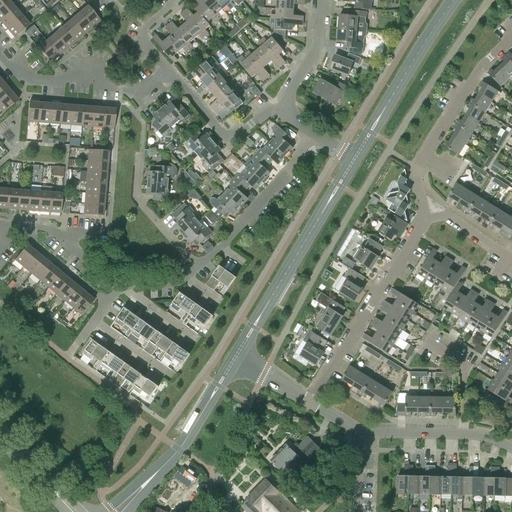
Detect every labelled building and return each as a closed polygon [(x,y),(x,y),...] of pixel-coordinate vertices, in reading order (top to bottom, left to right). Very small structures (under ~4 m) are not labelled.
[(207,23),(212,19),(215,23),(218,21),(200,0),(194,0),(200,7),(196,10),(198,13),(199,13),(207,23)] [(200,0),(218,21),(222,18),(218,14),(223,10),(214,0),(208,0),(207,1),(206,0),(200,0)] [(214,0),(223,10),(227,6),(231,10),(234,7),(227,0),(214,0)] [(277,4),(277,10),(294,11),(294,5),(304,6),(304,1),(286,0),(272,0),(272,3),(277,4)] [(343,0),(344,2),(355,3),(355,9),(371,11),(371,0),(343,0)] [(0,21),(0,22),(15,9),(8,1),(0,7),(0,21)] [(57,4),(52,8),(57,13),(61,9),(57,4)] [(79,14),(92,28),(100,21),(88,6),(79,14)] [(15,9),(0,22),(7,30),(22,17),(15,9)] [(184,12),(205,37),(209,34),(205,30),(210,26),(207,23),(199,13),(198,13),(194,17),(188,9),(184,12)] [(271,15),(271,19),(303,22),(303,17),(293,17),(294,11),(277,10),(276,16),(271,15)] [(340,16),(339,29),(367,31),(367,25),(366,23),(366,12),(353,11),(352,17),(340,16)] [(187,23),(183,27),(194,40),(199,36),(202,40),(205,37),(184,12),(181,15),(187,23)] [(79,14),(71,21),(84,35),(92,28),(79,14)] [(29,26),(22,17),(7,30),(15,38),(29,26)] [(273,30),(273,34),(286,40),(286,31),(292,31),(293,25),(303,26),(303,22),(271,19),(271,24),(276,24),(275,30),(273,30)] [(71,21),(63,28),(75,42),(84,35),(71,21)] [(169,25),(190,50),(193,47),(190,43),(194,40),(183,27),(179,30),(172,23),(169,25)] [(190,50),(169,25),(165,28),(172,36),(168,40),(179,53),(183,49),(187,53),(190,50)] [(63,28),(55,35),(67,49),(75,42),(63,28)] [(366,37),(367,31),(339,29),(338,42),(348,43),(347,48),(350,48),(349,52),(363,57),(364,39),(366,37)] [(279,46),(286,40),(273,34),(270,36),(272,39),(268,43),(264,39),(261,41),(282,66),(285,63),(279,55),(284,52),(279,46)] [(55,35),(46,42),(59,56),(67,49),(55,35)] [(179,53),(168,40),(163,43),(157,36),(153,39),(174,63),(177,61),(174,57),(179,53)] [(261,48),(257,52),(268,65),(272,61),(279,69),(282,66),(261,41),(258,44),(261,48)] [(51,63),(59,56),(46,42),(38,49),(51,63)] [(207,49),(212,55),(218,50),(213,44),(207,49)] [(225,47),(220,51),(226,58),(231,54),(226,49),(225,47)] [(249,52),(246,54),(266,79),(270,76),(263,69),(268,65),(257,52),(252,56),(249,52)] [(232,54),(228,58),(234,66),(237,64),(238,62),(237,60),(232,54)] [(242,56),(237,60),(238,62),(252,78),(256,74),(263,82),(266,79),(246,54),(242,57),(242,56)] [(359,65),(361,59),(349,54),(346,60),(335,56),(330,69),(349,76),(354,63),(359,65)] [(499,68),(510,79),(511,80),(511,63),(506,57),(502,60),(505,63),(499,68)] [(197,76),(201,80),(214,69),(210,65),(214,61),(211,58),(187,79),(190,82),(197,76)] [(501,88),(510,79),(499,68),(494,73),(492,70),(488,74),(501,88)] [(214,69),(201,80),(205,85),(197,91),(200,95),(225,74),(222,71),(218,74),(214,69)] [(225,74),(200,95),(203,98),(211,91),(214,96),(227,85),(223,80),(227,77),(225,74)] [(348,95),(351,90),(337,82),(334,87),(321,79),(313,93),(336,106),(343,93),(348,95)] [(483,89),(479,95),(492,103),(498,92),(483,82),(480,87),(483,89)] [(4,84),(0,87),(0,101),(11,92),(4,84)] [(213,110),(238,89),(235,86),(231,89),(227,85),(214,96),(218,100),(210,107),(213,110)] [(238,89),(213,110),(216,114),(224,107),(228,112),(241,101),(237,96),(241,93),(238,89)] [(11,92),(0,101),(0,109),(3,113),(18,101),(11,92)] [(472,99),(469,104),(485,114),(492,103),(479,95),(475,101),(472,99)] [(170,102),(162,109),(175,125),(183,118),(186,122),(191,117),(179,103),(175,107),(170,102)] [(27,122),(38,123),(40,104),(29,103),(27,122)] [(51,105),(40,104),(38,123),(49,124),(51,105)] [(479,124),(485,114),(469,104),(467,108),(470,110),(466,116),(479,124)] [(60,125),(60,123),(61,106),(51,105),(49,124),(60,125)] [(61,106),(60,123),(60,125),(71,126),(72,106),(61,106)] [(83,107),(72,106),(71,126),(81,127),(83,107)] [(94,108),(83,107),(81,127),(92,127),(94,108)] [(104,109),(94,108),(92,127),(103,128),(104,109)] [(115,110),(104,109),(103,128),(114,129),(115,110)] [(167,132),(175,125),(162,109),(153,116),(158,122),(153,126),(163,138),(169,134),(167,132)] [(459,120),(456,125),(472,135),(479,124),(466,116),(462,122),(459,120)] [(456,131),(453,137),(466,145),(472,135),(456,125),(453,129),(456,131)] [(270,143),(285,157),(293,149),(288,144),(292,140),(277,126),(272,131),(277,135),(270,143)] [(198,156),(214,143),(207,134),(201,139),(197,134),(185,145),(189,150),(191,148),(198,156)] [(459,156),(466,145),(453,137),(449,143),(446,141),(443,146),(459,156)] [(247,138),(243,141),(250,148),(254,144),(247,138)] [(176,149),(172,143),(167,147),(171,152),(176,149)] [(218,162),(220,160),(216,156),(221,151),(214,143),(198,156),(205,164),(203,166),(210,174),(220,165),(218,162)] [(261,149),(257,154),(269,165),(273,161),(278,165),(285,157),(270,143),(263,151),(261,149)] [(89,150),(88,161),(107,163),(108,152),(89,150)] [(492,162),(496,154),(492,152),(488,159),(492,162)] [(265,169),(269,165),(257,154),(253,159),(254,160),(247,168),(263,182),(270,174),(265,169)] [(492,162),(488,159),(483,166),(487,169),(492,162)] [(106,174),(107,163),(88,161),(87,172),(106,174)] [(499,171),(497,170),(500,165),(495,161),(493,164),(490,170),(497,174),(499,171)] [(169,185),(169,179),(173,178),(175,176),(177,174),(177,170),(176,167),(173,165),(170,164),(166,165),(164,167),(156,167),(156,173),(149,172),(148,183),(169,185)] [(471,169),(478,173),(481,169),(474,165),(471,169)] [(63,168),(53,167),(53,176),(62,177),(63,168)] [(238,174),(234,179),(246,190),(250,186),(255,190),(263,182),(247,168),(240,176),(238,174)] [(488,174),(481,169),(478,173),(485,178),(488,174)] [(196,184),(201,181),(196,174),(194,176),(190,171),(187,174),(196,184)] [(407,197),(411,191),(407,189),(406,183),(407,181),(405,171),(397,182),(399,192),(390,195),(386,201),(391,204),(388,210),(401,219),(409,206),(407,197)] [(87,172),(86,183),(106,184),(106,174),(87,172)] [(217,176),(213,173),(208,178),(212,181),(217,176)] [(492,182),(499,186),(502,183),(494,178),(492,182)] [(246,190),(234,179),(230,184),(232,186),(225,193),(240,207),(247,199),(242,194),(246,190)] [(86,183),(85,194),(105,195),(106,184),(86,183)] [(169,185),(148,183),(147,194),(154,195),(154,201),(170,202),(170,196),(168,195),(169,185)] [(459,204),(467,191),(457,184),(447,200),(451,203),(453,200),(459,204)] [(0,208),(7,209),(8,190),(0,189),(0,208)] [(19,191),(8,190),(7,209),(17,210),(19,191)] [(30,192),(19,191),(17,210),(28,211),(30,192)] [(468,214),(478,198),(467,191),(459,204),(465,208),(463,211),(468,214)] [(40,193),(30,192),(28,211),(39,212),(40,193)] [(51,193),(40,193),(39,212),(50,213),(51,193)] [(62,194),(51,193),(50,213),(61,214),(62,194)] [(225,193),(217,201),(216,200),(214,199),(212,199),(210,201),(210,203),(211,204),(218,210),(214,214),(219,220),(223,215),(227,211),(233,216),(240,207),(225,193)] [(85,194),(85,204),(104,206),(105,195),(85,194)] [(480,217),(488,204),(478,198),(468,214),(472,216),(474,213),(480,217)] [(103,217),(104,206),(85,204),(84,215),(103,217)] [(176,228),(183,236),(199,222),(192,214),(194,213),(189,208),(188,209),(184,204),(178,210),(182,214),(177,218),(181,223),(176,228)] [(489,227),(499,211),(488,204),(480,217),(486,221),(484,224),(489,227)] [(495,226),(501,230),(509,217),(499,211),(489,227),(493,229),(495,226)] [(218,219),(212,212),(206,217),(212,224),(218,219)] [(401,237),(408,225),(395,217),(392,222),(386,219),(378,232),(392,241),(396,234),(401,237)] [(511,218),(509,217),(501,230),(507,234),(506,237),(510,240),(511,237),(511,218)] [(199,222),(183,236),(190,244),(196,240),(200,244),(212,234),(208,229),(206,230),(199,222)] [(377,238),(374,242),(380,246),(383,242),(377,238)] [(377,257),(382,247),(380,246),(374,242),(370,239),(364,249),(362,247),(354,260),(371,271),(379,258),(377,257)] [(208,242),(203,247),(208,252),(213,247),(208,242)] [(23,267),(36,253),(27,245),(15,260),(23,267)] [(424,282),(432,270),(437,262),(433,259),(437,252),(433,249),(417,275),(424,279),(423,281),(424,282)] [(32,274),(44,259),(36,253),(23,267),(32,274)] [(437,262),(432,270),(424,282),(425,283),(427,281),(434,285),(450,259),(446,257),(441,265),(437,262)] [(356,264),(345,258),(342,263),(352,269),(356,264)] [(40,281),(52,266),(44,259),(32,274),(40,281)] [(439,291),(440,292),(453,272),(449,269),(453,262),(450,259),(434,285),(440,289),(439,291)] [(48,288),(60,273),(52,266),(40,281),(48,288)] [(219,266),(205,286),(214,292),(220,283),(225,286),(220,293),(224,296),(236,278),(219,266)] [(450,295),(458,283),(466,270),(462,267),(457,275),(453,272),(440,292),(442,293),(443,291),(450,295)] [(359,287),(365,278),(350,269),(344,278),(347,280),(339,292),(356,302),(363,290),(359,287)] [(327,282),(332,273),(325,270),(321,278),(327,282)] [(56,295),(69,280),(60,273),(48,288),(56,295)] [(69,280),(56,295),(65,302),(77,287),(69,280)] [(443,308),(449,312),(448,315),(449,315),(462,295),(458,293),(462,285),(458,283),(450,295),(443,308)] [(85,294),(77,287),(65,302),(73,309),(85,294)] [(398,298),(395,302),(416,315),(417,314),(414,312),(418,305),(393,289),(391,294),(398,298)] [(459,318),(475,293),(471,290),(466,298),(462,295),(449,315),(451,316),(452,314),(459,318)] [(186,319),(197,305),(180,293),(170,307),(178,313),(181,310),(186,313),(181,320),(184,322),(186,319)] [(466,326),(478,305),(474,303),(479,295),(475,293),(459,318),(466,322),(464,325),(466,326)] [(85,294),(73,309),(82,316),(94,301),(85,294)] [(323,315),(325,316),(317,328),(322,331),(330,336),(342,317),(339,316),(344,308),(321,294),(316,302),(327,308),(323,315)] [(467,326),(468,324),(475,328),(491,303),(487,300),(483,308),(478,305),(466,326),(467,326)] [(383,306),(408,322),(413,315),(415,316),(416,315),(395,302),(393,307),(385,302),(383,306)] [(491,303),(475,328),(482,332),(481,335),(482,336),(495,316),(490,313),(495,305),(491,303)] [(213,316),(197,305),(186,319),(195,325),(197,321),(202,325),(197,332),(201,334),(213,316)] [(385,318),(406,331),(407,330),(404,328),(408,322),(383,306),(381,310),(388,314),(385,318)] [(131,334),(141,320),(124,308),(114,322),(123,328),(125,325),(130,328),(125,335),(128,337),(131,334)] [(495,316),(482,336),(483,336),(485,334),(492,339),(508,313),(504,311),(499,318),(495,316)] [(406,331),(385,318),(383,323),(375,318),(373,322),(398,338),(402,331),(405,332),(406,331)] [(157,331),(141,320),(131,334),(139,340),(141,336),(146,340),(142,347),(145,349),(144,350),(144,351),(157,331)] [(378,331),(375,335),(396,348),(397,346),(394,345),(398,338),(373,322),(370,326),(378,331)] [(164,357),(174,343),(157,331),(144,351),(152,356),(158,348),(163,351),(158,358),(161,360),(163,357),(164,357)] [(303,342),(293,357),(305,365),(308,361),(316,366),(324,354),(321,352),(327,343),(309,331),(303,342)] [(395,349),(396,348),(375,335),(372,339),(365,335),(363,339),(388,354),(392,347),(395,349)] [(97,370),(102,363),(107,355),(110,352),(93,340),(83,355),(91,361),(94,357),(99,361),(94,367),(97,370)] [(174,343),(164,357),(171,363),(174,359),(179,363),(174,370),(178,372),(190,355),(174,343)] [(406,354),(411,356),(415,347),(411,345),(406,354)] [(365,351),(372,355),(374,351),(367,347),(365,351)] [(379,360),(381,356),(374,351),(372,355),(379,360)] [(113,381),(126,364),(110,352),(107,355),(102,363),(115,372),(110,379),(113,381)] [(511,359),(509,358),(504,364),(502,363),(501,364),(511,371),(511,359)] [(132,390),(142,375),(126,364),(113,381),(112,383),(120,388),(126,380),(131,384),(126,390),(129,393),(132,389),(132,390)] [(503,367),(498,374),(511,382),(511,371),(501,364),(500,366),(503,367)] [(352,386),(357,378),(360,373),(350,367),(340,383),(344,386),(346,383),(352,386)] [(361,396),(371,380),(360,373),(357,378),(352,386),(358,390),(357,393),(361,396)] [(511,382),(498,374),(494,381),(491,379),(491,381),(511,393),(511,391),(511,382)] [(142,375),(132,390),(140,395),(142,392),(147,395),(143,402),(146,405),(159,387),(142,375)] [(373,399),(381,386),(371,380),(361,396),(365,398),(367,396),(373,399)] [(511,393),(491,381),(490,382),(492,384),(488,391),(511,405),(511,399),(508,397),(511,393)] [(381,386),(373,399),(379,403),(378,406),(382,409),(392,393),(381,386)] [(418,413),(418,398),(406,397),(405,404),(397,404),(397,416),(411,416),(411,413),(418,413)] [(431,398),(418,398),(418,413),(425,413),(425,416),(430,417),(431,398)] [(443,398),(431,398),(430,417),(436,417),(436,413),(443,413),(443,398)] [(443,398),(443,413),(450,413),(450,417),(455,417),(456,398),(443,398)] [(309,459),(319,449),(312,442),(302,452),(309,459)] [(293,475),(296,472),(292,464),(298,458),(286,446),(271,461),(283,473),(289,468),(293,475)] [(408,494),(409,466),(404,465),(404,477),(398,476),(397,494),(408,494)] [(419,494),(420,477),(413,477),(414,466),(409,466),(408,494),(419,494)] [(430,495),(431,468),(431,466),(426,466),(426,477),(420,477),(419,494),(430,495)] [(441,495),(441,478),(435,477),(435,466),(431,466),(431,468),(430,495),(441,495)] [(181,468),(174,477),(191,488),(194,483),(195,483),(199,475),(188,467),(186,472),(181,468)] [(441,495),(451,495),(452,467),(448,467),(447,478),(441,478),(441,495)] [(462,496),(463,478),(456,478),(457,467),(452,467),(451,495),(462,496)] [(462,496),(473,496),(474,467),(469,467),(469,478),(463,478),(462,496)] [(484,496),(484,479),(478,478),(478,467),(474,467),(473,496),(484,496)] [(494,497),(495,486),(495,468),(491,468),(490,479),(484,479),(484,496),(494,497)] [(511,479),(506,479),(500,479),(500,468),(495,468),(495,486),(494,497),(511,496),(511,479)] [(247,499),(260,511),(298,511),(266,480),(247,499)]
